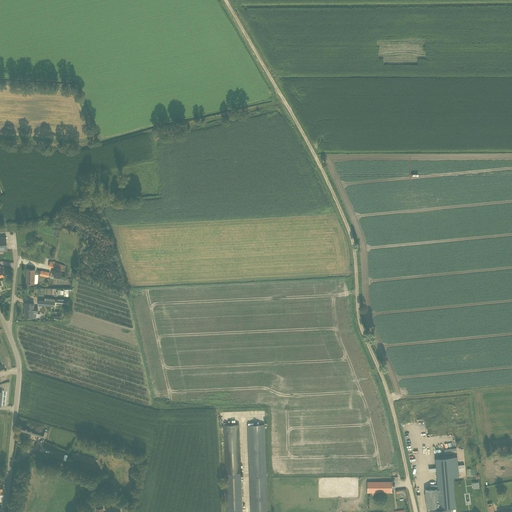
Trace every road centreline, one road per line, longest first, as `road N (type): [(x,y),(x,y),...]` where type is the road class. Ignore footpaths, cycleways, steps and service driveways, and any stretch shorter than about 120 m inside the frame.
road 1 (track): [(225,0),(346,224),(361,328),(389,399),(415,511)]
road 2 (unclassified): [(0,511),(19,370),(0,314)]
